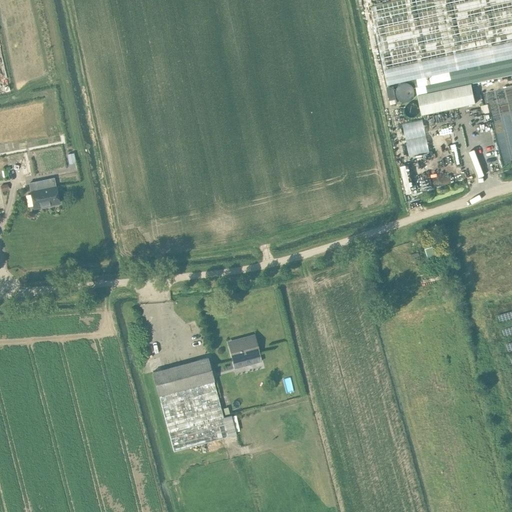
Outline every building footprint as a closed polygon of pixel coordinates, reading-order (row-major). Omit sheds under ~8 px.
[(511,0),(400,0),(371,7),(388,85),(414,80),(422,115),(475,104),(471,84),(511,74),(511,0)] [(393,87),(387,88),(390,100),(396,99),(393,87)] [(396,138),(402,137),(398,113),(393,114),(396,138)] [(403,123),(405,138),(425,136),(423,121),(403,123)] [(411,140),(413,153),(428,152),(427,138),(411,140)] [(421,154),(422,160),(448,156),(448,151),(421,154)] [(400,167),(406,194),(411,192),(406,166),(400,167)] [(54,178),(28,183),(30,192),(34,208),(59,203),(56,187),(54,178)] [(440,256),(436,242),(424,245),(427,259),(440,256)] [(254,336),(228,343),(233,362),(259,355),(254,336)] [(207,357),(152,372),(165,421),(174,451),(236,435),(231,416),(223,418),(220,406),(207,357)]
